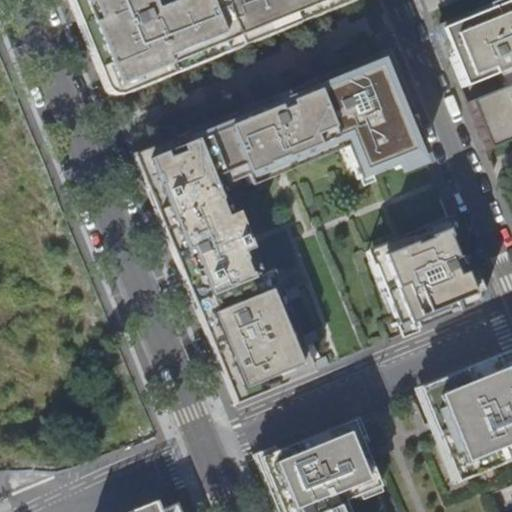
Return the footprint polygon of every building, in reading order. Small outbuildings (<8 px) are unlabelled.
[(67,0),(108,100),(352,0),(67,0)] [(511,0),(503,0),(436,29),(460,87),(511,65),(511,0)] [(207,124),(131,155),(231,399),(232,404),(233,405),(309,373),(298,347),(288,352),(278,328),(288,324),(267,274),(257,278),(247,282),(230,244),(241,239),(231,216),(221,220),(209,191),(219,187),(242,177),(269,166),(283,161),(287,171),(310,162),(306,151),(331,141),(332,144),(340,141),(356,180),(422,153),(389,73),(388,71),(381,53),(208,124),(207,124)] [(511,83),(466,103),(485,149),(511,137),(511,83)] [(283,161),(269,166),(274,177),(287,171),(283,161)] [(231,216),(219,187),(209,191),(221,220),(231,216)] [(448,217),(380,245),(384,254),(375,258),(368,261),(392,318),(408,312),(415,329),(482,300),(448,217)] [(241,239),(230,244),(247,282),(257,278),(241,239)] [(380,245),(371,249),(375,258),(384,254),(380,245)] [(511,374),(505,357),(419,393),(455,479),(511,455),(511,374)] [(348,422),(255,461),(277,511),(382,511),(376,497),(378,496),(375,488),(376,488),(348,422)]
